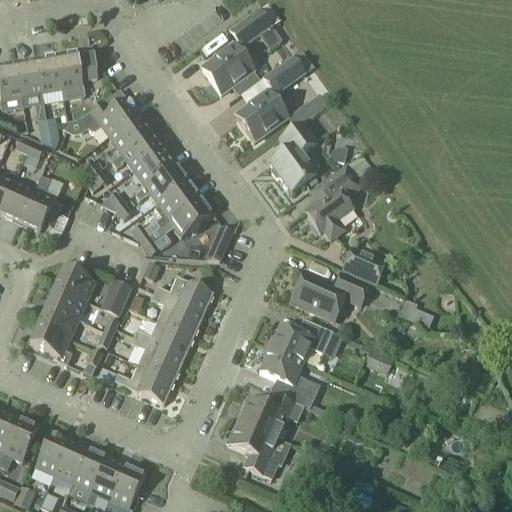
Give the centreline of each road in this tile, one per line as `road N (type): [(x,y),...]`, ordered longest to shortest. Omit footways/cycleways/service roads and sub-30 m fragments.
road 1 (residential): [(176,453),(269,234),(118,35)]
road 2 (residential): [(0,374),(176,453)]
road 3 (residential): [(22,272),(56,259),(73,238),(139,267)]
road 4 (residential): [(118,35),(90,14),(29,23),(0,13)]
